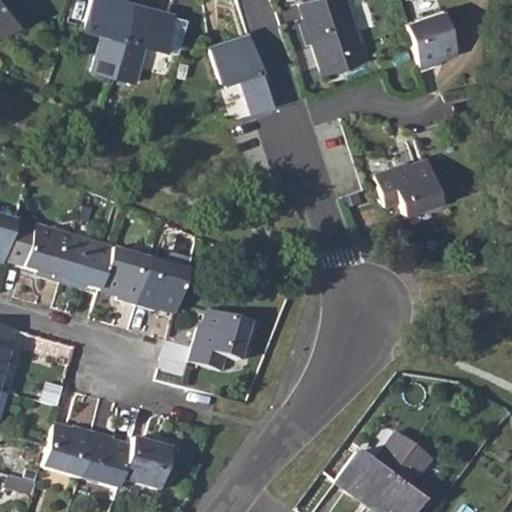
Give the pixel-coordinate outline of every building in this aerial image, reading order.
[(23,0),(0,0),(0,31),(30,8),(23,0)] [(86,0),(80,26),(98,31),(88,69),(110,75),(130,5),(121,4),(121,0),(86,0)] [(298,0),(296,1),(301,16),(305,16),(313,39),(310,41),(321,72),(363,58),(342,0),(298,0)] [(130,5),(110,75),(131,81),(141,44),(161,49),(171,12),(138,3),(137,8),(130,5)] [(441,10),(402,23),(417,66),(436,60),(436,57),(454,49),(441,10)] [(270,103),(245,30),(205,43),(218,81),(237,75),(250,110),(268,104),(270,103)] [(404,162),(370,173),(380,203),(395,198),(399,211),(437,198),(423,158),(406,164),(404,162)] [(0,217),(0,260),(12,220),(0,217)] [(36,277),(56,284),(69,238),(31,226),(18,267),(37,273),(36,277)] [(69,238),(56,284),(77,289),(78,284),(97,290),(108,248),(69,238)] [(108,248),(97,290),(114,295),(113,300),(133,306),(146,259),(108,248)] [(146,259),(133,306),(153,312),(155,306),(173,312),(189,258),(169,252),(165,265),(146,259)] [(195,325),(185,361),(218,371),(223,357),(236,361),(247,321),(204,309),(199,326),(195,325)] [(0,370),(6,351),(4,351),(10,329),(0,325),(0,370)] [(42,445),(35,468),(74,479),(88,432),(68,426),(67,430),(48,425),(42,445)] [(88,432),(74,479),(113,490),(116,481),(125,447),(107,441),(108,437),(88,432)] [(330,482),(363,508),(409,445),(391,432),(367,464),(352,453),(330,482)] [(125,447),(116,481),(155,492),(168,445),(147,438),(146,443),(127,438),(125,447)] [(409,445),(363,508),(368,511),(411,511),(418,503),(402,491),(427,458),(409,445)]
